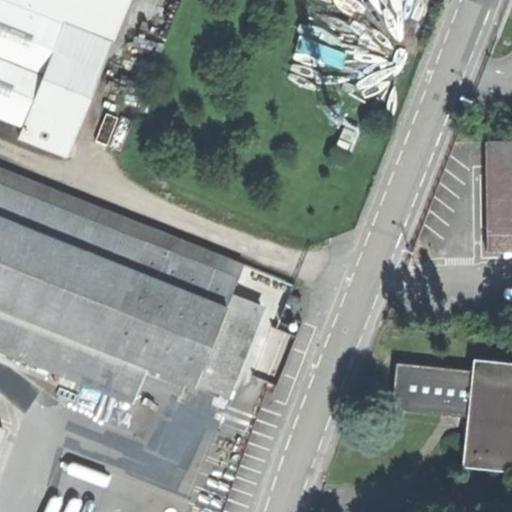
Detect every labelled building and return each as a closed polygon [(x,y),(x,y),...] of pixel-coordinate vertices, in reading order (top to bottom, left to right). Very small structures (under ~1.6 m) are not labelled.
[(0,0),(0,118),(21,127),(62,26),(0,1),(0,0)] [(127,0),(0,0),(0,1),(62,26),(109,45),(127,0)] [(109,45),(62,26),(21,127),(17,138),(65,157),(109,45)] [(485,252),(511,251),(511,141),(483,142),(484,195),(485,252)] [(0,170),(0,187),(165,251),(171,237),(0,170)] [(165,251),(0,187),(0,352),(132,404),(145,368),(193,386),(224,307),(230,291),(235,278),(165,251)] [(171,237),(165,251),(235,278),(236,276),(241,264),(171,237)] [(276,292),(236,276),(235,278),(230,291),(271,306),(276,292)] [(300,296),(289,291),(280,313),(291,317),(300,296)] [(257,320),(224,307),(193,386),(226,399),(241,361),(257,320)] [(273,327),(294,336),(301,321),(291,317),(280,313),(273,327)] [(462,437),(459,467),(511,472),(511,362),(470,358),(469,370),(462,437)] [(448,416),(462,437),(469,370),(392,363),(391,379),(389,396),(383,397),(377,404),(379,414),(387,420),(396,419),(401,412),(448,416)]
